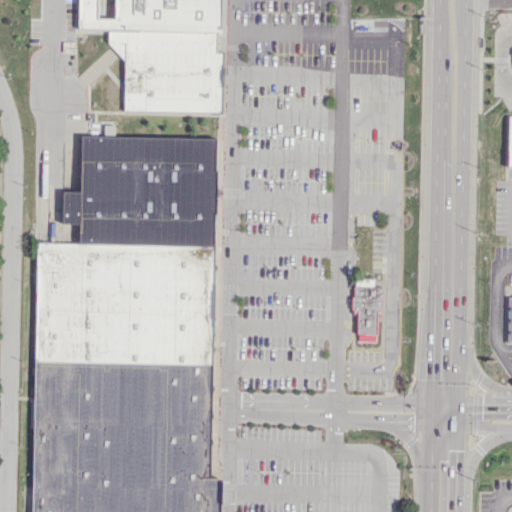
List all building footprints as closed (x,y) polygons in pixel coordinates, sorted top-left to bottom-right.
[(116,0),(116,19),(97,19),(97,29),(107,28),(218,31),(220,31),(220,0),(116,0)] [(107,28),(107,43),(124,43),(122,111),(222,113),(224,51),(218,51),(218,31),(107,28)] [(81,136),(81,191),(62,191),(62,223),(79,223),(78,244),(213,247),(215,138),(81,136)] [(38,243),(78,244),(213,247),(212,362),(35,359),(38,243)] [(351,296),(350,310),(356,310),(356,335),(358,335),(358,340),(374,341),(374,334),(377,334),(377,313),(381,313),(381,286),(374,286),(374,278),(355,277),(355,286),(353,286),(353,296),(351,296)] [(35,359),(32,474),(211,478),(212,362),(35,359)] [(32,474),(31,511),(221,511),(222,478),(211,478),(32,474)]
